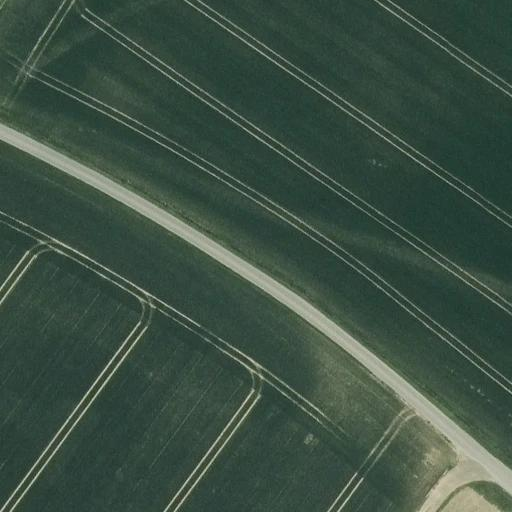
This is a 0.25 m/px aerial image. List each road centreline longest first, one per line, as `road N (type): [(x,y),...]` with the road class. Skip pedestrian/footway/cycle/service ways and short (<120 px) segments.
road 1 (unclassified): [(165,218),(388,368),(511,481)]
road 2 (residential): [(0,132),(165,218)]
